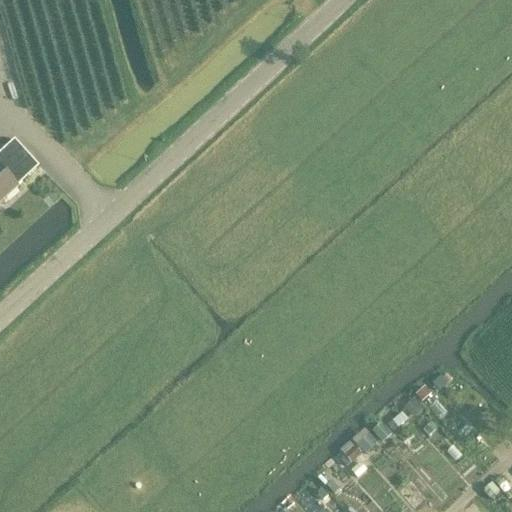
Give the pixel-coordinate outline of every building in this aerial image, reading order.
[(0,205),(18,189),(17,188),(39,168),(16,142),(0,156),(0,205)] [(441,378),(432,385),(439,393),(447,385),(441,378)] [(425,389),(416,397),(422,403),(431,396),(425,389)] [(413,401),(404,410),(411,418),(420,410),(413,401)] [(402,415),(392,423),(397,429),(407,421),(402,415)] [(381,426),(372,433),(381,443),(390,436),(381,426)] [(367,437),(357,446),(366,456),(376,447),(367,437)] [(345,458),(340,462),(346,468),(360,455),(354,449),(345,458)] [(500,479),(494,484),(500,489),(505,484),(500,479)] [(315,484),(310,489),(316,496),(321,491),(315,484)] [(332,484),(327,488),(333,495),(338,490),(332,484)] [(492,485),(483,493),(490,500),(498,493),(492,485)]
